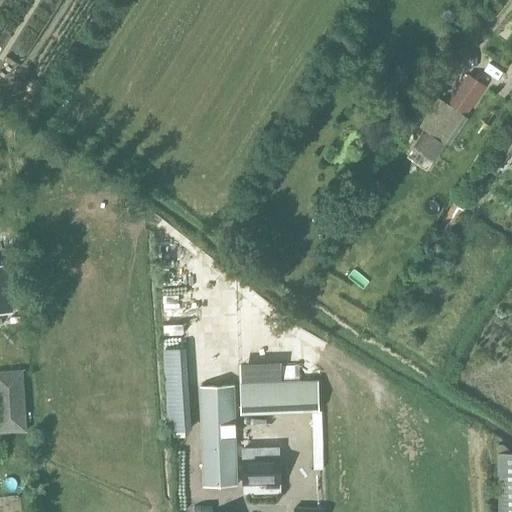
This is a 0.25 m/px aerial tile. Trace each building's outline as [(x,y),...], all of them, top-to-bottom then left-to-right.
[(466,116),(485,87),(458,69),(439,98),(466,116)] [(445,146),(431,136),(412,162),(427,173),(445,146)] [(511,137),(502,151),(509,156),(511,152),(511,137)] [(453,203),(438,228),(449,235),(464,210),(453,203)] [(8,265),(0,265),(0,313),(12,313),(8,265)] [(168,337),(165,341),(165,346),(170,350),(174,349),(177,345),(177,340),(173,337),(168,337)] [(177,351),(161,352),(167,434),(183,433),(177,351)] [(23,377),(23,371),(0,372),(0,433),(26,432),(23,388),(30,388),(29,377),(23,377)] [(242,413),(317,410),(316,383),(241,385),(242,413)] [(205,485),(237,484),(234,385),(201,386),(205,485)] [(245,434),(245,444),(274,443),(273,432),(245,434)] [(274,444),(246,446),(247,457),(275,454),(274,444)] [(511,511),(511,452),(503,446),(497,447),(499,511),(511,511)] [(241,461),(243,493),(279,492),(279,460),(241,461)]
